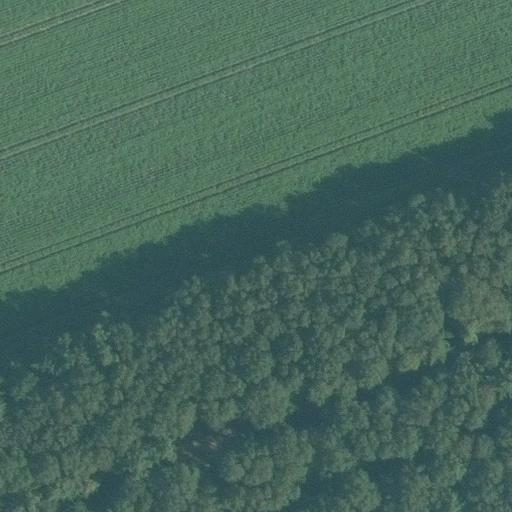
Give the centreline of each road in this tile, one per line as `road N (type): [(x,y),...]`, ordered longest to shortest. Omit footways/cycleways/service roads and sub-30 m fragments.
road 1 (track): [(0,334),(511,143)]
road 2 (track): [(511,324),(6,511)]
